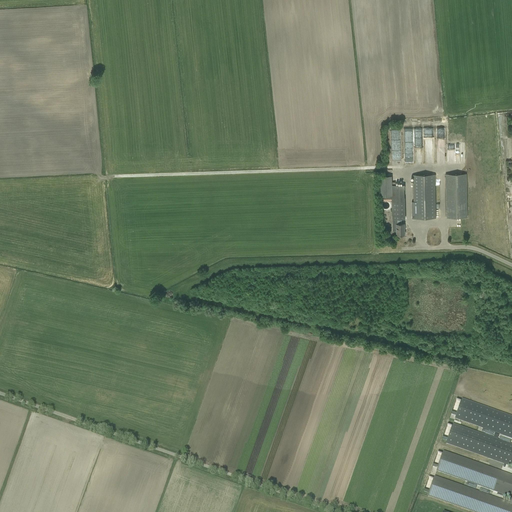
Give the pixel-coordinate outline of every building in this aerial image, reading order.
[(406,161),(405,131),(397,132),(398,161),(406,161)] [(431,152),(431,163),(439,163),(439,152),(431,152)] [(413,174),(414,214),(414,219),(435,218),(435,174),(413,174)] [(466,174),(445,174),(446,218),(467,217),(466,174)] [(392,176),(378,177),(378,196),(381,196),(385,196),(392,196),(392,219),(397,219),(397,224),(396,224),(396,230),(396,235),(404,235),(404,224),(401,224),(401,219),(404,219),(404,214),(404,202),(403,185),(395,185),(392,185),(392,182),(392,176)] [(507,469),(511,470),(511,413),(462,399),(456,418),(489,428),(487,434),(454,423),(449,439),(453,440),(452,445),(509,463),(507,469)] [(426,496),(471,511),(511,511),(511,476),(441,452),(434,472),(509,498),(508,503),(433,477),(426,496)]
